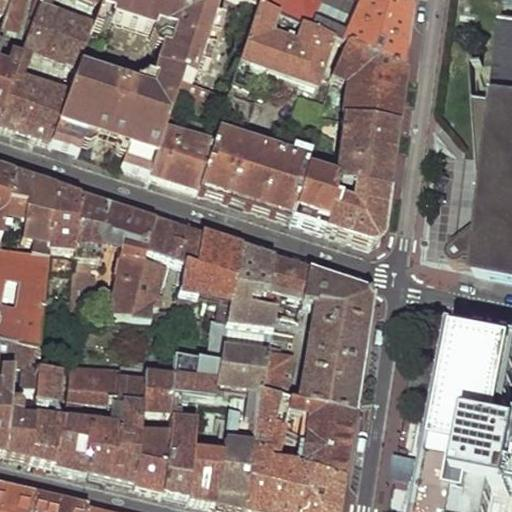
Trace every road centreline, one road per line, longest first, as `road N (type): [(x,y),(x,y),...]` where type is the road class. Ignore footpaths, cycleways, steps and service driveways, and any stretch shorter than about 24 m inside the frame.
road 1 (residential): [(0,156),(397,285)]
road 2 (residential): [(397,285),(436,0)]
road 3 (residential): [(364,511),(397,285)]
road 4 (residential): [(151,511),(0,475)]
